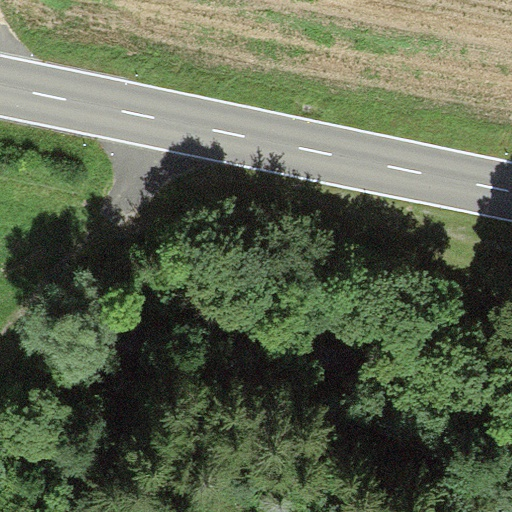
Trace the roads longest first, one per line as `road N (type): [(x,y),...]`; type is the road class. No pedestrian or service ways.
road 1 (secondary): [(0,90),(511,197)]
road 2 (track): [(163,124),(82,246),(0,342)]
